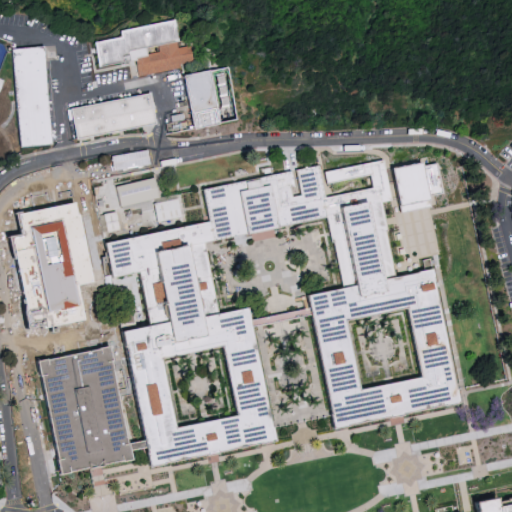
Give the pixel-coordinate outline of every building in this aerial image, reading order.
[(125,64),(88,70),(87,55),(86,45),(115,41),(115,30),(145,25),(174,20),(178,44),(145,50),(126,53),(126,55),(125,64)] [(140,75),(196,63),(193,44),(136,56),(140,75)] [(36,147),(18,147),(15,118),(10,57),(9,50),(35,49),(45,48),(46,57),(50,118),(51,147),(36,147)] [(212,125),(188,130),(186,114),(180,74),(211,70),(227,68),(232,114),(233,122),(212,125)] [(99,139),(75,143),(71,119),(70,112),(99,106),(153,95),(157,118),(159,129),(99,139)] [(325,199),(378,188),(395,278),(431,270),(459,405),(331,431),(329,418),(305,297),(342,289),(325,219),(203,244),(218,315),(246,310),(272,429),(275,443),(213,455),(148,469),(145,450),(130,453),(132,461),(58,477),(34,362),(109,348),(128,446),(143,443),(120,333),(148,327),(137,274),(111,279),(103,244),(207,223),(200,191),(318,167),(325,199)] [(162,199),(159,178),(120,184),(123,204),(162,199)] [(159,220),(183,216),(181,200),(156,202),(159,220)] [(103,232),(122,229),(119,212),(100,214),(103,232)] [(511,511),(511,498),(511,497),(473,504),(474,511),(511,511)]
